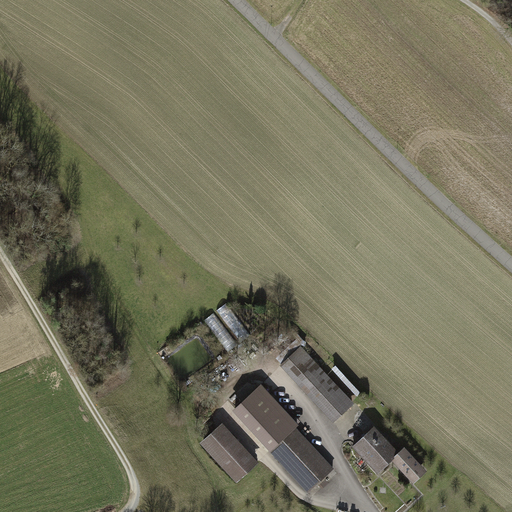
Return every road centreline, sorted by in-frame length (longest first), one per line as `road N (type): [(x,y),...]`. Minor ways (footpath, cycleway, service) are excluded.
road 1 (residential): [(236,0),(511,264)]
road 2 (track): [(128,511),(138,494),(121,455),(0,252)]
road 3 (unknown): [(218,410),(291,489),(321,502),(356,503)]
